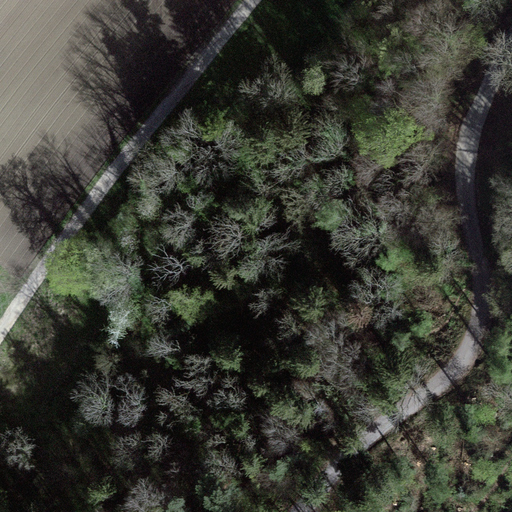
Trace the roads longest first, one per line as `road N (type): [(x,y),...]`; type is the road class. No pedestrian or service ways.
road 1 (unclassified): [(297,511),(358,447),(453,373),(477,342),(485,307),(466,167),(473,124),(511,41)]
road 2 (track): [(45,265),(245,0)]
